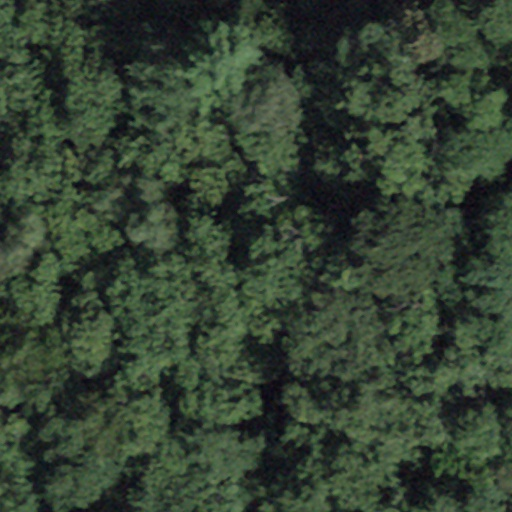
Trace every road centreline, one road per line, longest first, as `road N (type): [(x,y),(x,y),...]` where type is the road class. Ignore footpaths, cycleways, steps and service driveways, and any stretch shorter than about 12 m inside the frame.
road 1 (track): [(348,511),(260,342)]
road 2 (track): [(0,394),(109,511)]
